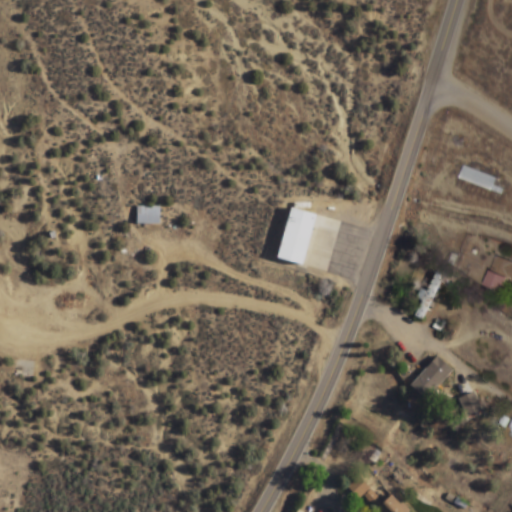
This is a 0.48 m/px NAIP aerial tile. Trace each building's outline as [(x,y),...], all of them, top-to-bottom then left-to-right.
[(502,196),(507,184),(465,167),(460,179),(502,196)] [(158,206),(135,206),(135,224),(158,224),(158,206)] [(275,257),(290,207),(315,214),(300,264),(275,257)] [(511,263),(496,258),(487,287),(506,293),(510,281),(511,281),(511,263)] [(412,316),(423,320),(442,276),(434,273),(426,292),(423,291),(412,316)] [(424,400),(452,370),(437,355),(408,385),(424,400)] [(465,418),(482,411),(474,391),(457,397),(465,418)] [(383,502),(357,476),(349,485),(374,511),(408,511),(390,494),(383,502)]
